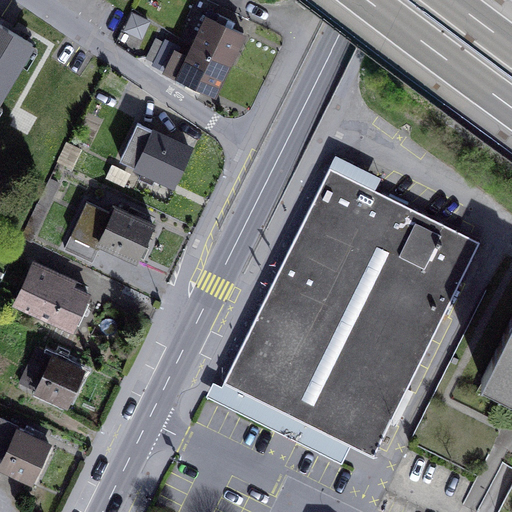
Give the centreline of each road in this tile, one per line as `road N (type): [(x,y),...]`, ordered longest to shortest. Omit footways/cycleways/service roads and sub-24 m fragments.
road 1 (primary): [(196,324),(357,0)]
road 2 (residential): [(246,145),(33,0)]
road 3 (primary): [(103,511),(196,324)]
road 4 (residential): [(196,324),(175,294),(246,145)]
road 5 (motorway): [(364,0),(511,109)]
road 6 (residential): [(246,145),(303,34)]
